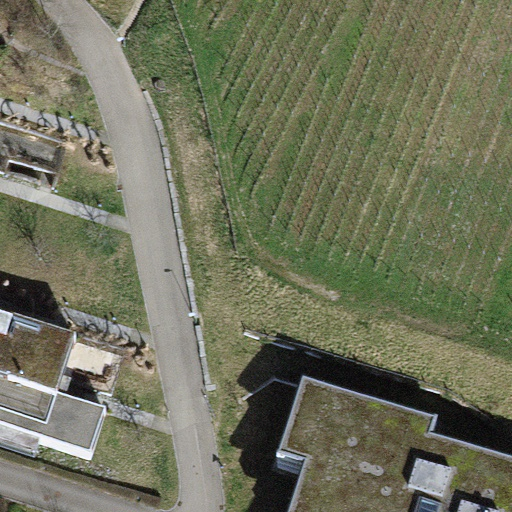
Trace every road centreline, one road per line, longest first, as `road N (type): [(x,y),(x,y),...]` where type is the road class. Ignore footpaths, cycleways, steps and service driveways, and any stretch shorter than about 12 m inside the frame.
road 1 (residential): [(134,115),(173,280),(198,511)]
road 2 (unknown): [(140,511),(0,467)]
